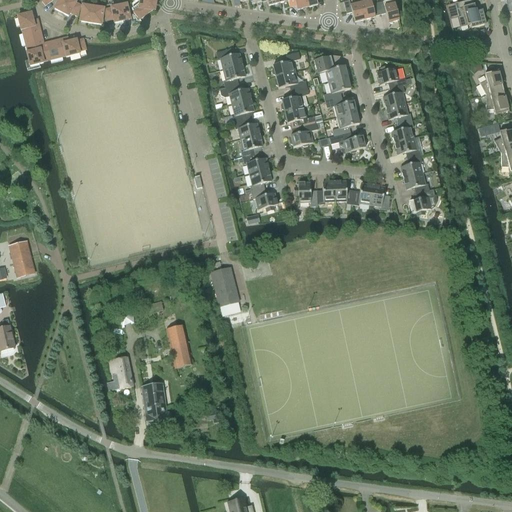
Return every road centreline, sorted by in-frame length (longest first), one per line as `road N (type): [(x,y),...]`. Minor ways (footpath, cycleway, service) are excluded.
road 1 (unclassified): [(511,507),(107,445),(0,380)]
road 2 (residential): [(353,29),(383,171),(292,168),(280,155),(248,17)]
road 3 (residential): [(221,243),(161,15)]
road 4 (residential): [(28,0),(81,32),(127,32),(161,15)]
